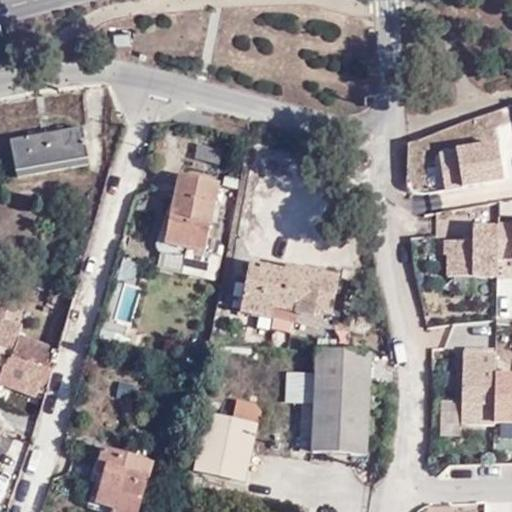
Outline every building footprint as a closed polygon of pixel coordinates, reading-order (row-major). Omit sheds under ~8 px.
[(129,35),(114,36),(115,46),(129,45),(129,35)] [(90,166),(83,129),(10,142),(16,180),(90,166)] [(505,178),(497,140),(436,152),(440,171),(444,190),(505,178)] [(217,184),(178,176),(170,213),(163,246),(188,250),(184,272),(216,279),(221,255),(204,251),(217,184)] [(500,219),(499,259),(511,259),(511,213),(502,213),(500,219)] [(478,231),(447,231),(446,275),(499,276),(499,259),(500,219),(478,219),(478,231)] [(330,317),(337,278),(283,268),(282,272),(247,266),(239,316),(269,321),(271,312),(311,319),(312,315),(330,317)] [(0,336),(2,332),(15,336),(19,337),(23,326),(5,322),(9,308),(0,305),(0,336)] [(2,332),(0,336),(0,346),(15,351),(20,338),(15,336),(2,332)] [(37,343),(20,338),(15,351),(12,361),(34,368),(30,384),(49,390),(54,374),(51,373),(58,350),(37,343)] [(498,347),(467,346),(466,377),(465,400),(441,399),(439,438),(463,439),(464,423),(495,424),(497,369),(498,347)] [(368,457),(371,355),(315,354),(315,374),(314,405),(312,455),(368,457)] [(511,370),(497,369),(495,424),(511,425),(511,370)] [(314,405),(315,374),(286,373),(285,404),(314,405)] [(237,404),(232,426),(256,431),(261,409),(237,404)] [(256,431),(232,426),(205,420),(193,474),(244,485),(256,431)] [(99,471),(107,474),(99,508),(112,511),(111,511),(140,511),(153,469),(104,454),(99,471)] [(170,482),(180,483),(183,470),(183,469),(173,467),(170,482)]
